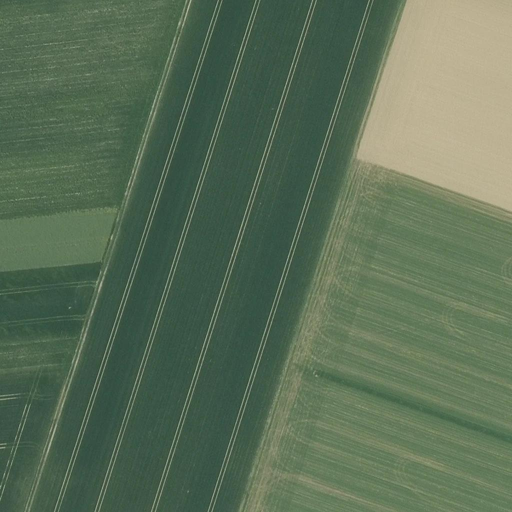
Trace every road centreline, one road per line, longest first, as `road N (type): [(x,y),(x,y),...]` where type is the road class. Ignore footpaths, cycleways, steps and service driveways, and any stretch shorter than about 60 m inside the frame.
road 1 (track): [(407,0),(244,511)]
road 2 (track): [(25,511),(187,0)]
